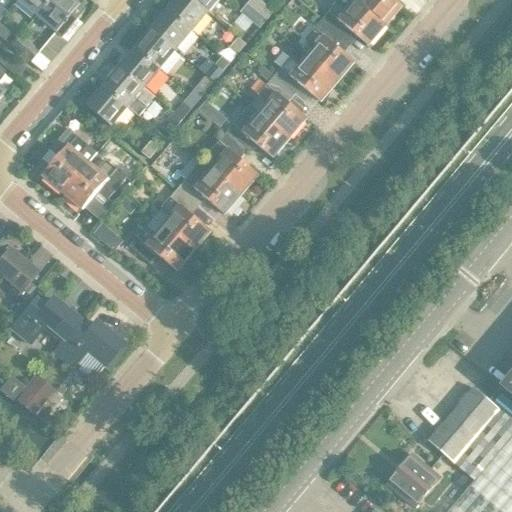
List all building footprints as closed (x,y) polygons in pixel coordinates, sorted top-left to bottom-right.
[(68,0),(50,0),(35,18),(54,34),(37,54),(17,39),(10,47),(42,73),(66,44),(61,40),(83,12),(68,0)] [(16,0),(15,2),(35,18),(50,0),(16,0)] [(177,0),(167,12),(192,34),(208,15),(189,0),(177,0)] [(189,0),(208,15),(220,0),(189,0)] [(251,0),(247,6),(266,22),(273,13),(257,0),(251,0)] [(361,0),(358,4),(386,28),(403,7),(393,0),(361,0)] [(323,22),(344,40),(351,32),(370,47),(386,28),(358,4),(352,12),(339,4),(323,22)] [(266,22),(247,6),(240,14),(260,29),(266,22)] [(151,31),(176,53),(192,34),(167,12),(151,31)] [(310,60),(338,84),(355,63),(337,49),(344,40),(323,22),(307,42),(317,53),(310,60)] [(0,26),(0,38),(4,42),(10,34),(0,26)] [(135,51),(160,72),(176,53),(151,31),(135,51)] [(229,50),(237,57),(246,46),(238,39),(229,50)] [(119,69),(144,90),(160,72),(135,51),(119,69)] [(0,66),(17,80),(25,71),(5,54),(0,59),(0,66)] [(274,79),(296,97),(303,88),(321,103),(338,84),(310,60),(304,68),(291,60),(274,79)] [(206,77),(214,84),(223,73),(215,67),(206,77)] [(103,89),(128,110),(144,90),(119,69),(103,89)] [(262,117),(290,140),(306,120),(289,105),(296,97),(274,79),(264,70),(259,76),(270,85),(259,98),(269,109),(262,117)] [(214,84),(206,77),(197,87),(205,94),(214,84)] [(128,110),(103,89),(87,108),(112,129),(128,110)] [(0,112),(10,100),(4,94),(0,98),(0,112)] [(174,115),(182,122),(191,111),(183,104),(174,115)] [(182,122),(174,115),(173,115),(172,114),(164,124),(157,122),(151,129),(165,142),(182,122)] [(227,135),(248,153),(255,145),(273,160),(290,140),(262,117),(256,124),(243,116),(227,135)] [(64,195),(87,167),(79,160),(88,147),(68,131),(50,153),(58,160),(44,178),(64,195)] [(214,173),(242,196),(259,176),(241,161),(248,153),(227,135),(211,155),(220,165),(214,173)] [(150,160),(159,150),(151,143),(142,154),(150,160)] [(87,167),(64,195),(84,212),(99,194),(108,202),(126,180),(106,163),(95,173),(87,167)] [(179,192),(200,210),(207,201),(225,216),(242,196),(214,173),(208,181),(194,173),(179,192)] [(166,229),(194,252),(211,232),(193,218),(200,210),(179,192),(163,211),(162,210),(154,219),(166,229)] [(194,252),(166,229),(160,237),(147,230),(130,250),(151,267),(159,257),(177,272),(194,252)] [(0,259),(0,284),(2,281),(20,296),(36,277),(8,254),(2,261),(0,259)] [(63,344),(79,325),(51,302),(44,311),(35,304),(11,332),(31,348),(46,330),(63,344)] [(89,333),(79,325),(63,344),(53,356),(73,372),(77,367),(95,382),(103,371),(104,372),(123,349),(95,325),(89,333)] [(39,415),(57,389),(37,374),(18,401),(39,415)] [(511,395),(501,387),(500,389),(511,398),(511,395)] [(452,465),(452,464),(497,411),(472,390),(427,443),(452,465)] [(511,511),(511,418),(500,408),(497,411),(452,464),(474,483),(450,511),(511,511)] [(414,510),(439,481),(411,457),(386,486),(414,510)]
